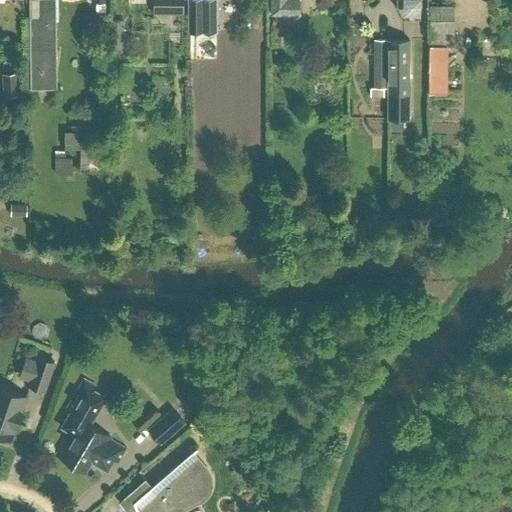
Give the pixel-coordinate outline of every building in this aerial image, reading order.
[(55,0),(29,0),(30,88),(57,88),(55,0)] [(153,0),(154,13),(185,13),(184,0),(153,0)] [(187,0),(188,31),(203,31),(203,16),(217,16),(216,0),(187,0)] [(269,0),(270,15),(299,14),(299,0),(269,0)] [(453,5),(429,6),(429,32),(454,31),(453,5)] [(128,56),(128,35),(123,35),(123,20),(108,20),(107,56),(128,56)] [(386,39),(374,39),(373,87),(387,87),(386,39)] [(410,119),(410,39),(386,39),(387,87),(387,119),(410,119)] [(429,45),(429,93),(447,93),(447,46),(429,45)] [(18,72),(2,73),(4,96),(19,95),(18,72)] [(65,117),(65,148),(90,147),(90,131),(103,131),(103,117),(65,117)] [(11,204),(11,216),(27,216),(27,204),(11,204)] [(29,379),(27,384),(44,390),(55,361),(36,354),(34,360),(26,358),(20,376),(29,379)] [(118,460),(125,448),(110,439),(111,437),(90,425),(106,397),(93,390),(96,386),(84,378),(66,409),(71,411),(61,428),(73,435),(68,442),(64,439),(56,454),(85,471),(91,460),(107,469),(113,458),(118,460)] [(206,382),(182,403),(195,418),(219,396),(206,382)] [(23,412),(21,411),(26,395),(0,385),(0,436),(11,440),(16,424),(18,425),(23,412)] [(147,427),(160,442),(186,419),(173,404),(147,427)] [(209,489),(211,482),(209,474),(205,467),(192,452),(197,448),(196,447),(151,486),(145,478),(119,501),(128,511),(134,511),(137,510),(137,511),(186,511),(184,506),(198,500),(205,496),(209,489)]
